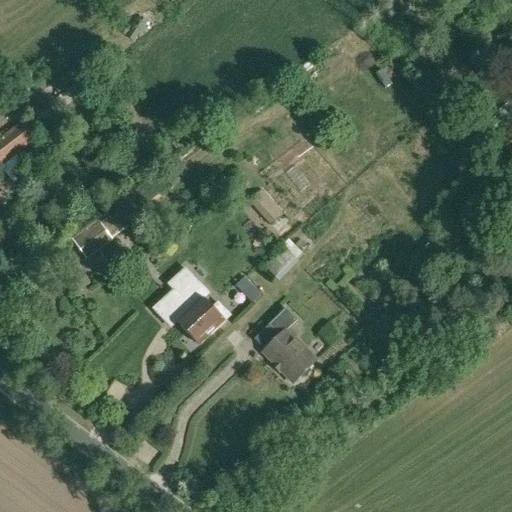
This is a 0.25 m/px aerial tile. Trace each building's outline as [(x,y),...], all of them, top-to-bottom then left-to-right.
[(132,30),(126,37),(132,41),(138,34),(144,30),(145,23),(139,19),(132,22),(132,30)] [(70,69),(51,84),(60,95),(79,81),(70,69)] [(0,168),(38,138),(25,120),(0,138),(0,168)] [(269,187),(251,199),(268,225),(286,213),(269,187)] [(72,238),(74,242),(86,260),(112,241),(127,228),(123,222),(115,211),(100,223),(97,219),(72,238)] [(282,280),(305,254),(289,240),(266,266),(282,280)] [(410,259),(424,275),(441,260),(427,244),(410,259)] [(338,292),(355,273),(346,264),(328,283),(338,292)] [(211,309),(202,300),(208,294),(185,270),(168,286),(173,291),(153,310),(165,323),(172,317),(177,322),(176,323),(198,346),(224,322),(230,317),(217,304),(211,309)] [(261,296),(252,288),(243,296),(252,305),(261,296)] [(269,326),(280,338),(263,354),(293,384),(300,377),(302,378),(303,378),(305,379),(307,378),(308,378),(309,376),(310,375),(311,373),(311,371),(310,370),(309,368),(316,361),(287,331),(297,321),(286,310),(269,326)] [(333,347),(347,334),(335,321),(321,334),(333,347)]
